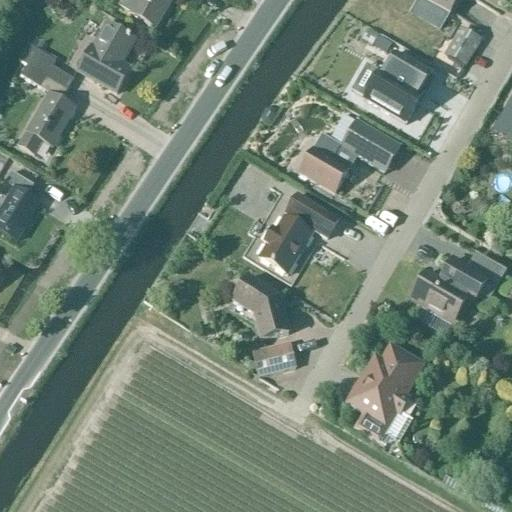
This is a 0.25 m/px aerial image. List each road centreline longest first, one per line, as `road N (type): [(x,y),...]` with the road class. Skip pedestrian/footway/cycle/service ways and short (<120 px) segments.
road 1 (unclassified): [(0,415),(277,0)]
road 2 (residential): [(511,54),(311,391)]
